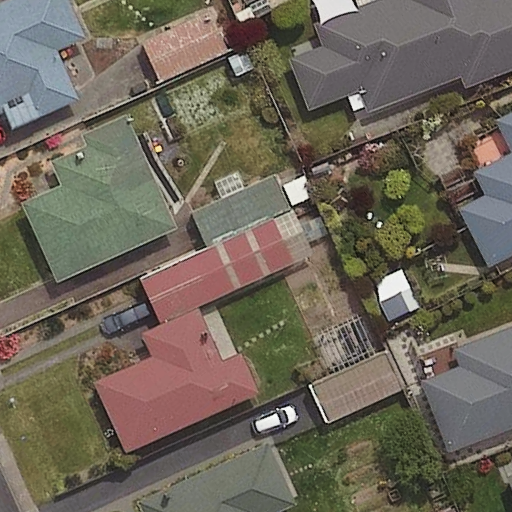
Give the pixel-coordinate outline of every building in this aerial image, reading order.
[(89,34),(74,0),(0,0),(0,111),(34,97),(41,114),(83,96),(61,46),(89,34)] [(511,66),(511,0),(365,0),(315,19),(324,42),(292,54),(311,106),(363,86),(371,108),(465,72),(469,83),(511,66)] [(226,46),(208,9),(143,39),(161,77),(226,46)] [(511,251),(511,109),(498,117),(511,143),(511,151),(477,169),(489,191),(462,205),(492,262),(511,251)] [(181,224),(130,111),(84,131),(89,142),(54,158),(65,182),(25,200),(61,278),(181,224)] [(207,243),(315,196),(302,167),(194,213),(207,243)] [(415,307),(405,266),(377,274),(387,314),(415,307)] [(261,390),(243,350),(226,358),(202,303),(145,329),(156,354),(98,379),(129,449),(261,390)] [(511,425),(511,324),(455,346),(462,364),(426,377),(453,448),(511,425)] [(403,384),(387,348),(311,382),(328,418),(403,384)] [(272,511),(298,501),(271,439),(139,497),(146,511),(272,511)] [(459,511),(452,496),(417,511),(459,511)]
